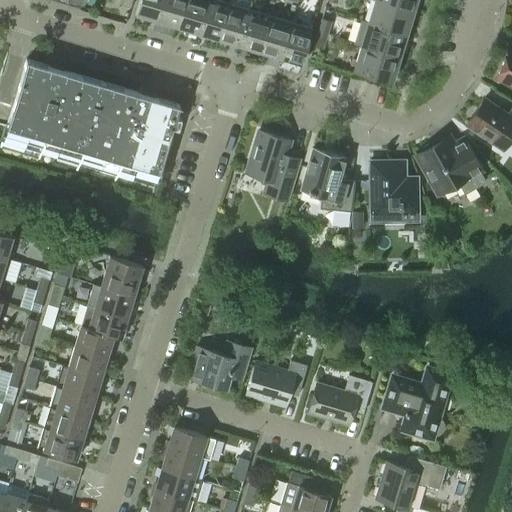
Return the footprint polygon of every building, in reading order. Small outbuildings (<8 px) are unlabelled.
[(138,0),(134,13),(156,19),(161,0),(138,0)] [(161,0),(156,19),(176,26),(184,0),(161,0)] [(184,0),(176,26),(197,32),(206,0),(184,0)] [(220,0),(206,0),(197,32),(218,38),(228,2),(220,0)] [(247,0),(229,0),(228,2),(218,38),(238,44),(249,9),(251,1),(247,0)] [(360,19),(405,33),(412,10),(379,0),(373,0),(368,21),(360,19)] [(379,0),(412,10),(415,0),(379,0)] [(259,50),(270,15),(249,9),(238,44),(259,50)] [(270,15),(259,50),(280,57),(290,21),(270,15)] [(317,31),(326,34),(330,20),(321,18),(317,31)] [(353,42),(398,56),(405,33),(360,19),(360,20),(354,42),(353,42)] [(290,21),(280,57),(301,63),(312,27),(290,21)] [(326,34),(317,31),(313,45),(322,48),(326,34)] [(398,56),(353,42),(353,43),(360,45),(353,68),(391,80),(398,56)] [(511,50),(508,48),(495,78),(511,84),(511,50)] [(25,58),(0,143),(0,146),(153,192),(179,103),(25,58)] [(511,104),(506,113),(484,97),(466,124),(502,148),(511,133),(511,104)] [(284,157),(290,139),(258,129),(246,171),(259,175),(258,179),(260,182),(269,185),(266,193),(286,198),(296,164),(287,161),(284,157)] [(464,192),(485,180),(478,169),(480,167),(464,139),(452,145),(447,136),(432,144),(427,143),(421,146),(420,151),(416,153),(438,191),(457,181),(464,192)] [(300,188),(321,194),(321,195),(321,198),(321,200),(322,202),(323,204),(325,206),(327,207),(329,208),(331,208),(351,210),(354,179),(338,178),(344,156),(312,147),(300,188)] [(404,159),(369,160),(370,212),(397,211),(397,220),(417,220),(417,211),(416,176),(404,176),(404,159)] [(361,212),(352,212),(352,226),(361,226),(361,212)] [(297,221),(284,217),(279,232),(292,236),(297,221)] [(452,230),(440,233),(444,246),(456,242),(452,230)] [(0,231),(0,254),(9,257),(15,236),(0,231)] [(53,261),(56,249),(48,246),(44,259),(53,261)] [(0,254),(0,277),(2,278),(3,278),(14,281),(20,262),(8,258),(9,257),(0,254)] [(109,254),(100,285),(132,295),(141,264),(109,254)] [(60,259),(56,272),(66,275),(69,276),(73,263),(60,259)] [(56,272),(50,293),(60,296),(66,275),(56,272)] [(39,276),(36,288),(44,291),(48,278),(39,276)] [(92,283),(86,303),(126,315),(132,295),(100,285),(92,283)] [(36,288),(32,301),(40,303),(44,291),(36,288)] [(207,290),(203,301),(218,305),(221,294),(207,290)] [(50,293),(47,303),(57,306),(60,296),(50,293)] [(126,315),(86,303),(80,324),(120,336),(126,315)] [(27,317),(23,330),(32,332),(35,320),(27,317)] [(310,321),(307,333),(318,337),(322,324),(310,321)] [(40,324),(37,334),(48,337),(51,327),(40,324)] [(74,345),(106,354),(112,335),(120,337),(120,336),(80,324),(74,345)] [(23,330),(20,342),(28,345),(32,332),(23,330)] [(37,334),(34,344),(45,348),(48,337),(37,334)] [(242,373),(250,346),(227,339),(223,353),(196,345),(187,376),(225,387),(230,370),(242,373)] [(106,354),(74,345),(68,366),(100,375),(106,354)] [(15,359),(11,371),(19,374),(23,361),(15,359)] [(297,395),(306,364),(290,359),(287,369),(255,359),(244,394),(284,405),(288,392),(297,395)] [(54,384),(94,396),(100,375),(68,366),(61,363),(54,384)] [(28,365),(25,376),(35,379),(39,368),(28,365)] [(392,375),(383,405),(406,412),(403,423),(401,428),(431,436),(432,432),(433,432),(434,432),(435,432),(436,432),(437,431),(438,431),(439,431),(439,430),(440,430),(440,429),(441,428),(441,427),(442,426),(442,425),(442,424),(442,423),(442,422),(441,422),(441,421),(440,420),(440,419),(439,419),(439,418),(438,418),(437,417),(436,417),(433,416),(436,406),(439,407),(449,373),(427,367),(422,384),(392,375)] [(11,371),(7,383),(15,386),(19,374),(11,371)] [(362,412),(372,381),(348,374),(344,389),(317,381),(307,411),(347,423),(352,409),(362,412)] [(25,376),(22,386),(32,389),(35,379),(25,376)] [(48,405),(87,417),(94,396),(54,384),(48,405)] [(2,400),(0,407),(0,412),(7,415),(10,403),(2,400)] [(42,426),(81,437),(87,417),(48,405),(42,426)] [(16,407),(13,417),(23,420),(26,410),(16,407)] [(13,417),(9,427),(20,430),(23,420),(13,417)] [(209,458),(215,437),(173,424),(167,446),(199,455),(209,458)] [(81,437),(42,426),(36,447),(41,449),(43,449),(75,459),(81,437)] [(5,444),(3,453),(15,457),(18,448),(5,444)] [(160,466),(193,476),(199,455),(167,446),(160,466)] [(18,448),(15,457),(28,461),(31,452),(18,448)] [(385,459),(374,497),(397,504),(394,511),(410,511),(411,508),(408,507),(416,481),(427,485),(439,488),(446,465),(434,462),(407,454),(404,465),(385,459)] [(234,466),(245,469),(248,459),(237,456),(234,466)] [(47,457),(44,465),(57,469),(59,461),(47,457)] [(57,469),(55,474),(77,480),(80,467),(59,461),(57,469)] [(160,466),(154,487),(186,497),(196,500),(202,479),(193,476),(160,466)] [(235,466),(232,477),(242,480),(245,469),(235,466)] [(291,470),(288,481),(286,480),(279,502),(312,511),(324,511),(330,494),(313,489),(316,477),(291,470)] [(248,482),(245,492),(255,495),(258,485),(248,482)] [(5,493),(0,509),(0,511),(21,511),(28,492),(28,490),(7,484),(5,493)] [(148,508),(161,511),(181,511),(186,497),(154,487),(148,508)] [(48,498),(28,492),(21,511),(44,511),(46,506),(48,498)] [(245,492),(242,502),(252,505),(255,495),(245,492)] [(225,497),(222,508),(233,511),(236,501),(225,497)] [(276,511),(312,511),(279,502),(276,511)]
